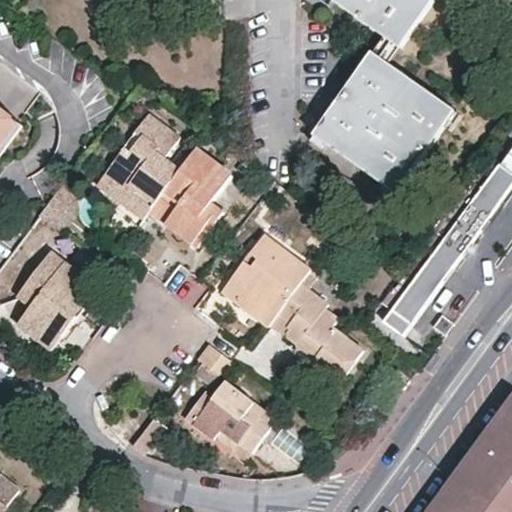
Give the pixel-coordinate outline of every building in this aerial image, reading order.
[(335,0),(386,36),(372,54),(316,135),(397,192),(454,111),(389,64),(400,46),(402,47),(434,0),(335,0)] [(0,155),(28,117),(0,96),(0,155)] [(131,203),(148,217),(154,207),(185,167),(167,153),(179,136),(182,131),(154,110),(140,128),(147,134),(137,147),(131,144),(111,171),(133,187),(136,182),(142,187),(131,203)] [(147,134),(140,128),(131,144),(137,147),(147,134)] [(197,149),(179,136),(167,153),(185,167),(197,149)] [(235,175),(199,147),(185,167),(154,207),(173,221),(178,214),(204,234),(224,207),(217,201),(235,175)] [(393,310),(413,324),(487,224),(511,189),(511,151),(494,175),(481,166),(466,186),(391,289),(402,298),(393,310)] [(103,182),(131,203),(142,187),(136,182),(133,187),(111,171),(103,182)] [(49,212),(70,229),(83,213),(85,204),(84,194),(80,184),(78,181),(74,178),(49,212)] [(178,214),(173,221),(204,244),(229,210),(224,207),(204,234),(178,214)] [(306,281),(317,266),(269,232),(228,288),(242,299),(247,291),(280,316),(284,310),(306,281)] [(58,323),(72,334),(89,314),(83,309),(102,286),(88,275),(91,271),(62,249),(28,292),(41,303),(28,321),(48,337),(58,323)] [(333,301),(306,281),(284,310),(298,323),(294,328),(295,335),(299,338),(307,339),(310,335),(327,348),(317,360),(336,375),(348,361),(356,367),(370,350),(338,325),(344,317),(330,306),(333,301)] [(242,299),(274,323),(280,316),(247,291),(242,299)] [(298,323),(284,310),(280,316),(294,328),(298,323)] [(433,328),(445,337),(454,325),(442,316),(433,328)] [(61,347),(72,334),(58,323),(48,337),(61,347)] [(304,350),(317,360),(327,348),(310,335),(307,339),(311,342),(304,350)] [(240,359),(215,340),(204,355),(228,374),(240,359)] [(344,381),(356,367),(348,361),(336,375),(344,381)] [(228,425),(247,439),(259,448),(284,415),(233,377),(221,392),(200,419),(220,434),(223,431),(228,425)] [(200,419),(221,392),(213,387),(193,413),(200,419)] [(511,511),(511,401),(476,450),(430,511),(511,511)] [(175,426),(160,415),(143,438),(158,449),(175,426)] [(241,446),(247,439),(228,425),(223,431),(241,446)] [(259,448),(247,439),(241,446),(240,447),(252,457),(259,448)] [(0,503),(18,480),(0,466),(0,503)]
